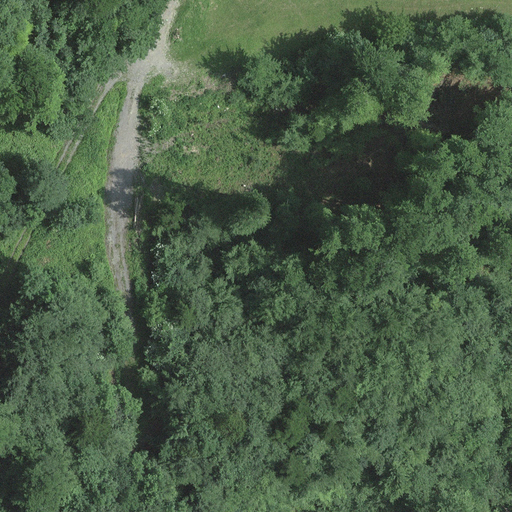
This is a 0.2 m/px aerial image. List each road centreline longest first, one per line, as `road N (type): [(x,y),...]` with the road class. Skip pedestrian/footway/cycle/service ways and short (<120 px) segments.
road 1 (track): [(141,61),(124,137),(118,237),(130,340),(118,436),(92,463),(0,501)]
road 2 (track): [(141,61),(105,87),(0,291)]
